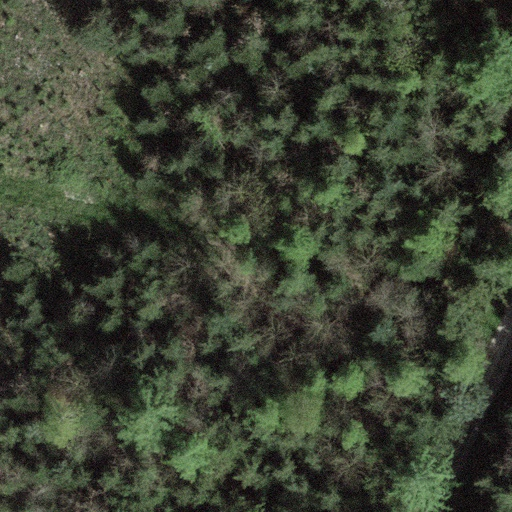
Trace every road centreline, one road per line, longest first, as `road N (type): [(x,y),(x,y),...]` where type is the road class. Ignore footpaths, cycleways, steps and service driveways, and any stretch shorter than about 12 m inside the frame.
road 1 (track): [(509,333),(0,211)]
road 2 (track): [(429,511),(511,327)]
